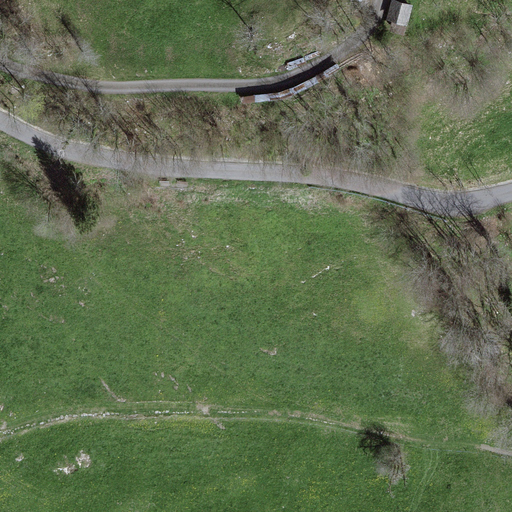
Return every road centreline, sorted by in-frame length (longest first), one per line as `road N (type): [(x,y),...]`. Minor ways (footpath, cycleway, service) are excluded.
road 1 (tertiary): [(0,124),(130,170),(479,204),(511,198)]
road 2 (track): [(0,64),(113,89),(293,78),(343,52),(381,0)]
